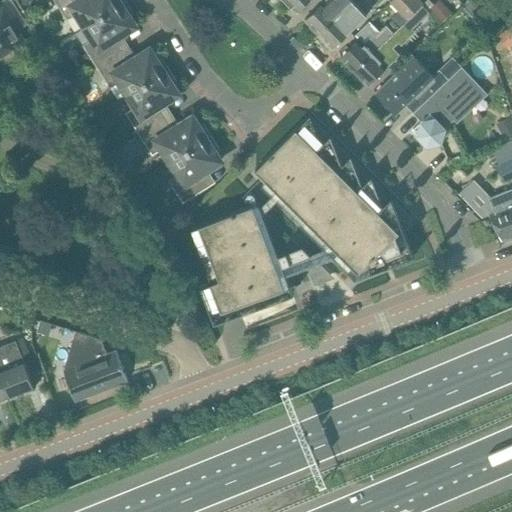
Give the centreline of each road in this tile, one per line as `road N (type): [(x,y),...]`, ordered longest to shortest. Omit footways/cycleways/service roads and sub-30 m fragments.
road 1 (motorway): [(511,365),(146,511)]
road 2 (residential): [(206,391),(480,282)]
road 3 (residential): [(304,73),(444,202),(480,282)]
road 4 (residential): [(206,391),(178,343),(0,284)]
road 5 (residential): [(304,73),(244,127),(149,0)]
road 6 (residential): [(0,470),(206,391)]
road 7 (motorway): [(343,511),(511,441)]
